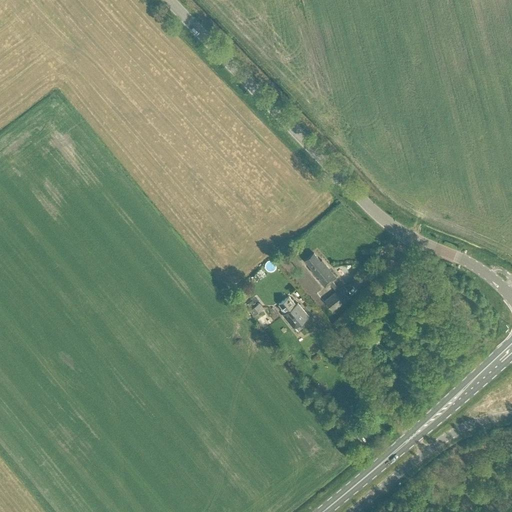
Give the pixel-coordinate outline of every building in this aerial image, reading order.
[(337,290),(325,299),(333,309),(349,296),(342,286),(339,288),(332,279),(336,276),(322,259),(320,260),(314,252),(306,259),(312,267),(311,269),(325,286),(329,281),(337,290)] [(373,255),(362,263),(369,273),(381,266),(373,255)] [(238,297),(242,300),(250,293),(247,290),(238,297)] [(286,312),(283,314),(294,327),(309,316),(298,302),(296,304),(289,296),(279,303),(286,312)] [(249,309),(253,315),(264,307),(259,301),(249,309)] [(305,305),(310,311),(312,309),(313,308),(309,302),(305,305)] [(310,311),(317,321),(322,317),(314,308),(313,308),(312,309),(310,311)]
